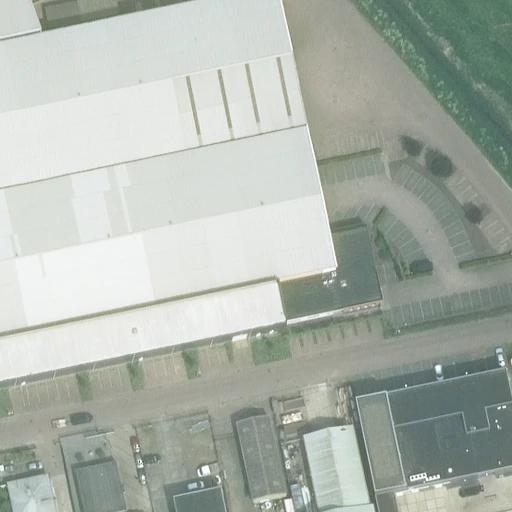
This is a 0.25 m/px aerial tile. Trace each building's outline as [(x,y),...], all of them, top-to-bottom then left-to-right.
[(0,0),(0,391),(284,332),(283,326),(381,306),(365,227),(326,236),(276,0),(239,0),(40,42),(23,0),(0,0)] [(371,123),(350,129),(352,138),(374,133),(371,123)] [(357,407),(376,501),(395,497),(408,495),(447,487),(511,473),(511,400),(507,376),(357,407)] [(254,505),(286,499),(269,420),(238,427),(254,505)] [(304,441),(319,511),(373,511),(370,511),(354,431),(304,441)] [(126,511),(117,465),(116,465),(75,474),(83,511),(126,511)] [(54,511),(48,479),(37,481),(9,487),(14,511),(54,511)] [(175,504),(176,511),(226,511),(222,494),(175,504)]
